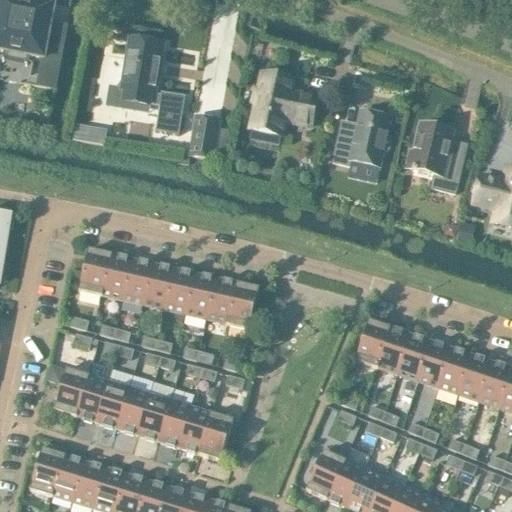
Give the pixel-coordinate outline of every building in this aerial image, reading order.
[(0,0),(0,52),(40,61),(41,61),(41,65),(58,68),(65,29),(50,26),(53,9),(54,7),(53,7),(54,6),(53,6),(51,5),(51,6),(21,0),(0,0)] [(154,97),(160,65),(163,46),(129,40),(120,91),(124,92),(123,103),(148,107),(150,96),(154,97)] [(290,96),(293,82),(261,76),(258,91),(254,90),(251,105),(255,106),(250,129),(252,129),(252,128),(281,134),(280,135),(282,135),(284,124),(311,129),(316,101),(290,96)] [(381,119),(382,116),(369,113),(368,116),(359,114),(357,126),(351,130),(340,127),(332,165),(349,169),(350,164),(379,170),(383,153),(385,154),(388,152),(391,141),(389,138),(386,137),(390,121),(381,119)] [(195,119),(195,120),(189,158),(212,162),(219,123),(195,119)] [(454,197),(466,148),(450,144),(453,134),(419,125),(413,154),(410,153),(405,171),(412,172),(411,173),(416,174),(417,174),(434,178),(430,191),(454,197)] [(511,229),(511,171),(507,170),(503,187),(495,185),(496,183),(480,179),(473,205),(496,211),(493,225),(511,229)] [(12,233),(15,217),(0,214),(0,274),(0,273),(1,268),(4,267),(6,264),(5,261),(2,259),(7,232),(11,233),(12,233)] [(460,225),(455,243),(468,247),(473,229),(460,225)] [(445,230),(444,237),(454,239),(456,229),(450,227),(445,230)] [(100,299),(110,257),(88,252),(78,294),(100,299)] [(111,257),(110,257),(100,299),(102,299),(122,303),(131,263),(127,262),(127,260),(118,258),(118,260),(111,258),(111,257)] [(139,264),(131,263),(122,303),(143,308),(152,267),(148,266),(148,265),(139,263),(139,264)] [(173,272),(169,271),(169,270),(160,268),(160,269),(152,267),(143,308),(164,313),(173,272)] [(181,274),(173,272),(164,313),(185,318),(194,277),(190,276),(190,275),(181,272),(181,274)] [(202,279),(194,277),(185,318),(206,322),(215,282),(211,281),(211,279),(202,277),(202,279)] [(225,327),(225,328),(227,328),(236,286),(236,287),(232,286),(232,284),(223,282),(223,284),(215,282),(206,322),(225,327)] [(236,286),(227,328),(249,333),(258,291),(236,286)] [(86,334),(89,324),(72,319),(69,329),(86,334)] [(376,371),(389,330),(368,323),(354,364),(376,371)] [(113,341),(115,331),(101,327),(99,337),(113,341)] [(389,331),(390,330),(389,330),(376,371),(377,372),(378,371),(396,377),(410,338),(402,335),(402,334),(394,331),(393,332),(389,331)] [(115,331),(113,341),(128,345),(130,335),(115,331)] [(92,341),(91,341),(75,337),(73,346),(89,351),(92,341)] [(396,377),(417,384),(430,345),(422,342),(423,341),(414,338),(414,339),(410,338),(396,377)] [(155,352),(157,343),(143,339),(141,348),(155,352)] [(157,343),(155,352),(169,356),(172,347),(157,343)] [(119,349),(112,347),(105,345),(102,354),(116,358),(119,349)] [(417,384),(437,391),(451,352),(443,349),(443,348),(435,345),(434,346),(430,345),(417,384)] [(133,353),(133,352),(119,349),(116,358),(131,362),(133,353)] [(196,364),(199,354),(185,350),(182,360),(196,364)] [(437,391),(458,398),(471,359),(463,356),(464,354),(455,352),(455,353),(451,352),(437,391)] [(199,354),(196,364),(211,367),(214,358),(199,354)] [(160,360),(153,358),(146,356),(144,366),(158,369),(160,360)] [(471,359),(458,398),(478,405),(492,365),(484,363),(484,361),(476,358),(475,360),(471,359)] [(175,364),(174,364),(160,360),(158,369),(172,373),(175,364)] [(239,375),(242,366),(225,361),(222,371),(239,375)] [(492,365),(478,405),(499,412),(511,372),(504,370),(505,368),(496,365),(496,367),(492,365)] [(202,371),(195,369),(188,367),(185,377),(199,381),(202,371)] [(217,375),(216,375),(202,371),(199,381),(214,385),(217,375)] [(74,420),(87,378),(66,372),(53,413),(74,420)] [(511,372),(499,412),(511,416),(511,372)] [(76,420),(76,419),(83,421),(82,423),(91,425),(91,424),(95,425),(107,385),(88,379),(89,379),(87,378),(74,420),(76,420)] [(242,392),(244,382),(228,378),(225,388),(242,392)] [(95,425),(104,428),(103,429),(112,432),(112,430),(116,431),(128,392),(107,385),(95,425)] [(116,431),(124,434),(124,435),(132,438),(133,437),(137,438),(149,398),(128,392),(116,431)] [(355,413),(358,404),(342,397),(338,406),(355,413)] [(153,443),(157,444),(169,404),(149,398),(137,438),(145,440),(144,442),(153,444),(153,443)] [(157,444),(166,447),(165,448),(174,451),(174,449),(178,450),(190,411),(169,404),(157,444)] [(381,424),(384,414),(371,409),(367,418),(381,424)] [(211,416),(210,416),(209,417),(190,411),(178,450),(186,453),(186,454),(194,457),(195,455),(199,457),(211,416)] [(352,429),(356,420),(340,413),(336,422),(352,429)] [(384,414),(381,424),(395,429),(398,420),(384,414)] [(211,416),(199,457),(199,458),(220,464),(233,423),(211,416)] [(382,430),(379,429),(369,425),(365,434),(378,439),(382,430)] [(421,440),(424,431),(411,425),(407,434),(421,440)] [(392,445),(396,436),(382,430),(378,439),(392,445)] [(424,431),(421,440),(435,446),(438,437),(424,431)] [(422,447),(419,446),(409,441),(405,450),(418,456),(422,447)] [(461,457),(464,447),(451,442),(447,451),(461,457)] [(432,462),(436,453),(422,447),(418,456),(432,462)] [(464,447),(461,457),(475,462),(479,453),(464,447)] [(51,499),(63,458),(42,451),(29,493),(51,499)] [(326,502),(344,463),(323,454),(305,493),(326,502)] [(52,499),(72,505),(84,465),(80,464),(80,462),(72,460),(71,461),(65,459),(65,458),(63,458),(51,499),(52,500),(52,499)] [(462,463),(459,462),(449,458),(445,467),(458,472),(462,463)] [(501,473),(504,464),(491,458),(487,467),(501,473)] [(345,464),(344,463),(326,502),(330,503),(330,505),(338,509),(338,507),(346,511),(363,473),(345,464)] [(473,478),(476,469),(462,463),(458,472),(473,478)] [(511,466),(504,464),(501,473),(511,477),(511,466)] [(84,465),(72,505),(92,511),(105,472),(100,470),(101,469),(92,466),(92,468),(84,465)] [(94,511),(114,511),(125,478),(121,477),(122,475),(113,472),(112,474),(105,472),(92,511),(94,511)] [(369,511),(383,482),(363,473),(346,511),(348,511),(369,511)] [(502,480),(497,478),(489,474),(485,483),(498,489),(502,480)] [(114,511),(137,511),(146,484),(142,483),(142,481),(134,479),(133,480),(125,478),(114,511)] [(511,494),(511,483),(502,480),(498,489),(511,494)] [(392,511),(402,491),(383,482),(369,511),(392,511)] [(146,484),(137,511),(159,511),(167,490),(162,489),(163,488),(154,485),(154,487),(146,484)] [(159,511),(182,511),(187,497),(183,496),(184,494),(175,491),(174,493),(167,490),(159,511)] [(392,511),(416,511),(422,500),(402,491),(392,511)] [(187,497),(182,511),(205,511),(208,503),(204,502),(204,500),(196,498),(195,499),(187,497)] [(440,511),(442,509),(422,500),(416,511),(440,511)]
